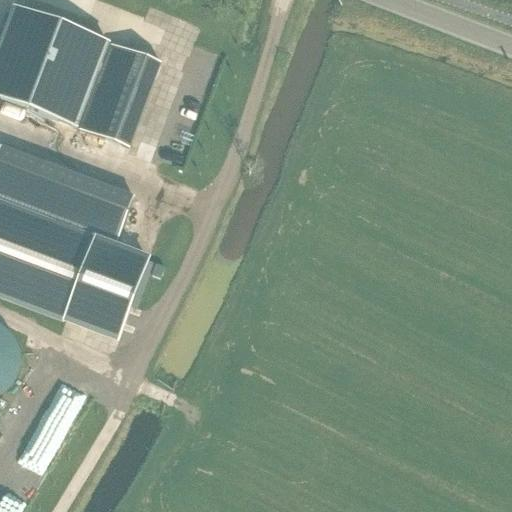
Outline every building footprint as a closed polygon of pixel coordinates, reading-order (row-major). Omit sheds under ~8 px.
[(111,47),(13,10),(0,44),(0,101),(80,131),(111,47)] [(129,150),(161,65),(111,47),(80,131),(129,150)] [(0,151),(0,199),(117,244),(134,199),(1,149),(0,151)] [(0,296),(120,342),(150,263),(0,205),(0,296)] [(0,396),(2,395),(6,392),(9,388),(12,384),(14,379),(16,374),(17,369),(17,364),(17,359),(16,354),(14,349),(12,344),(10,340),(6,336),(3,333),(0,330),(0,396)]
